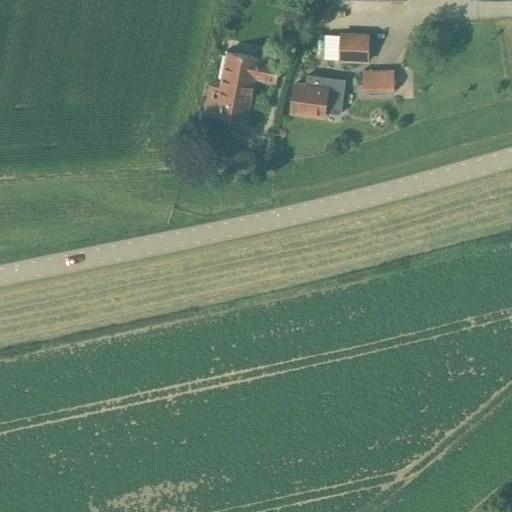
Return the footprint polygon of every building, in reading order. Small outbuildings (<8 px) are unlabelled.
[(331,0),(313,0),(314,21),(332,20),(331,0)] [(369,34),(341,33),(340,59),(368,60),(369,34)] [(282,61),(228,51),(222,87),(211,85),(206,114),(249,122),(257,79),(278,83),(282,61)] [(395,71),(364,71),(364,93),(395,93),(395,71)] [(346,78),(309,74),(308,84),(296,82),(293,110),(326,115),(327,110),(342,112),(346,78)]
